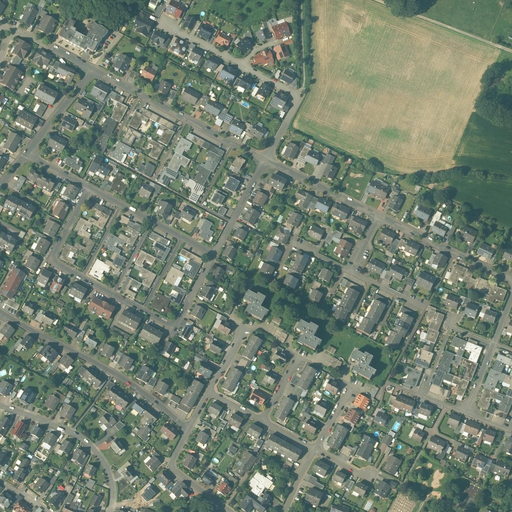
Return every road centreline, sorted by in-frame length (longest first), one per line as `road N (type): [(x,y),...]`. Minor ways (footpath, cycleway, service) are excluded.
road 1 (residential): [(89,185),(48,258),(79,276),(173,328),(213,254)]
road 2 (residential): [(0,309),(136,386),(187,429)]
road 3 (residential): [(92,69),(265,159)]
road 4 (residential): [(0,406),(91,445),(111,484),(108,511)]
road 5 (residential): [(378,216),(511,278)]
road 6 (residential): [(213,254),(89,185)]
road 7 (residential): [(265,159),(378,216)]
